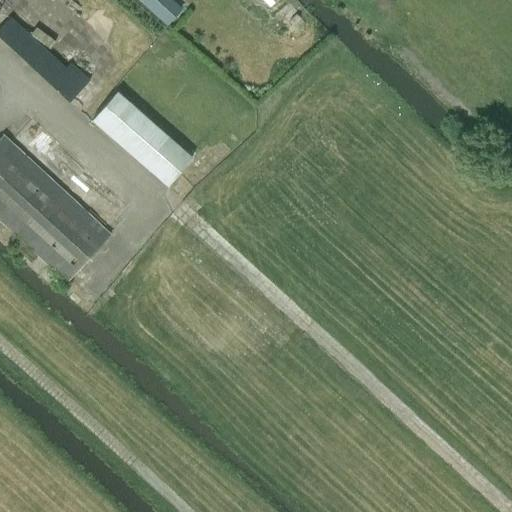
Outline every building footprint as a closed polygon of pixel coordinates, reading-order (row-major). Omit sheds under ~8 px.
[(187,0),(209,18),(225,0),(187,0)] [(0,28),(0,40),(69,103),(89,81),(68,63),(63,68),(9,18),(0,28)] [(36,27),(29,34),(64,68),(70,61),(36,27)] [(90,122),(165,188),(191,158),(174,143),(116,93),(90,122)] [(0,222),(15,237),(5,247),(27,267),(28,266),(57,292),(89,258),(110,235),(2,135),(0,137),(0,222)]
